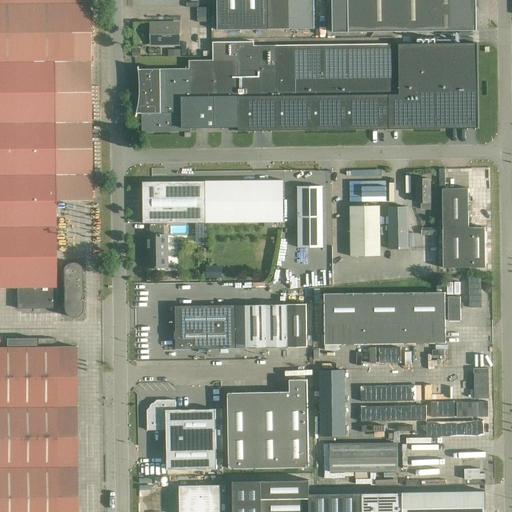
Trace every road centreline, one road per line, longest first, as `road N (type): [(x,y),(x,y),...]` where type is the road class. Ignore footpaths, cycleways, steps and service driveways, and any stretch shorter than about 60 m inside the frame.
road 1 (unclassified): [(119,163),(506,157)]
road 2 (unclassified): [(123,511),(119,163)]
road 3 (unknown): [(332,159),(339,272),(402,276),(415,259),(411,158)]
road 4 (unknown): [(121,386),(357,386)]
road 5 (unclassified): [(511,450),(508,241)]
road 6 (unclassified): [(119,163),(116,0)]
road 7 (unclassified): [(506,157),(503,0)]
